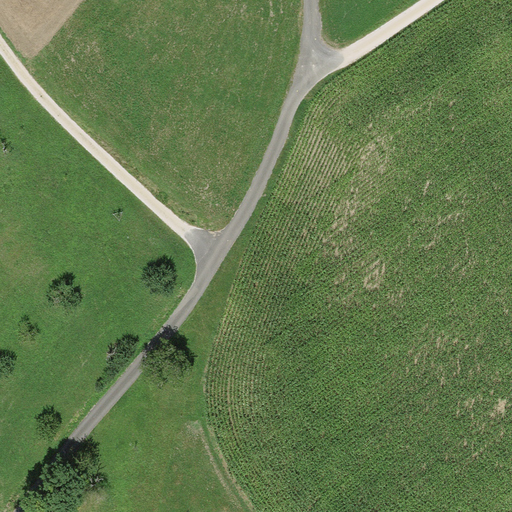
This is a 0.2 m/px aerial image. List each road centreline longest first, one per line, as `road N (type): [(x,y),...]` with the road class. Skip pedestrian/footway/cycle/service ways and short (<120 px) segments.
road 1 (track): [(305,67),(266,168),(215,254),(46,474),(7,511)]
road 2 (track): [(0,42),(49,106),(144,199)]
road 3 (track): [(305,67),(341,64),(439,0)]
